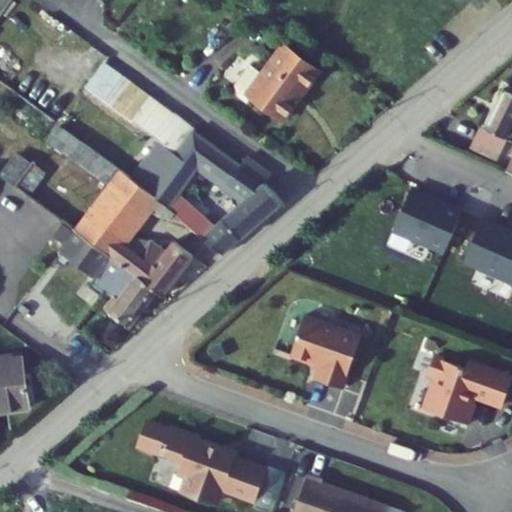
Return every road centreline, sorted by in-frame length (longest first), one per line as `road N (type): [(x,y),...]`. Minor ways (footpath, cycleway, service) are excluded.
road 1 (residential): [(125,367),(511,505)]
road 2 (residential): [(318,196),(50,0)]
road 3 (residential): [(318,196),(125,367)]
road 4 (residential): [(125,367),(0,477)]
road 5 (residential): [(511,25),(387,134)]
road 6 (residential): [(511,188),(387,134)]
